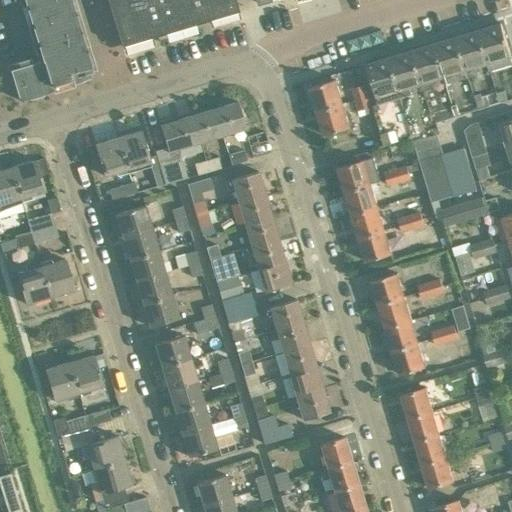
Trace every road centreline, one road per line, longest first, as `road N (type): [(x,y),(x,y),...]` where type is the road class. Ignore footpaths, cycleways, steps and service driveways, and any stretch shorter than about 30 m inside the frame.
road 1 (residential): [(396,511),(266,86),(254,70)]
road 2 (residential): [(171,511),(55,117)]
road 3 (residential): [(55,117),(224,66),(254,70)]
road 4 (residential): [(254,70),(274,45),(431,0)]
